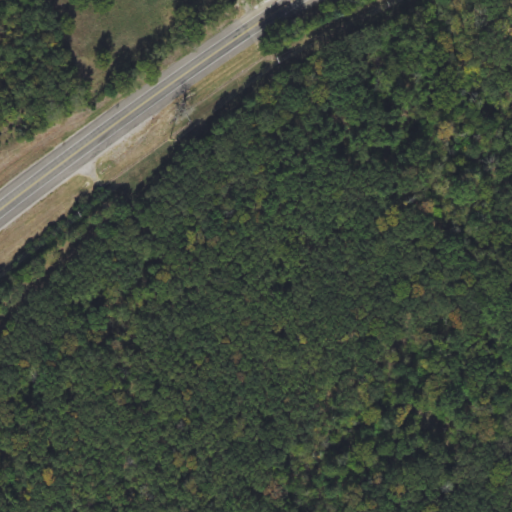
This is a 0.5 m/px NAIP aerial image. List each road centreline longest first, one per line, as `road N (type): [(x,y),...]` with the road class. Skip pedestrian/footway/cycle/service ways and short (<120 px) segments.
road 1 (primary): [(0,210),(215,53)]
road 2 (residential): [(93,137),(273,280)]
